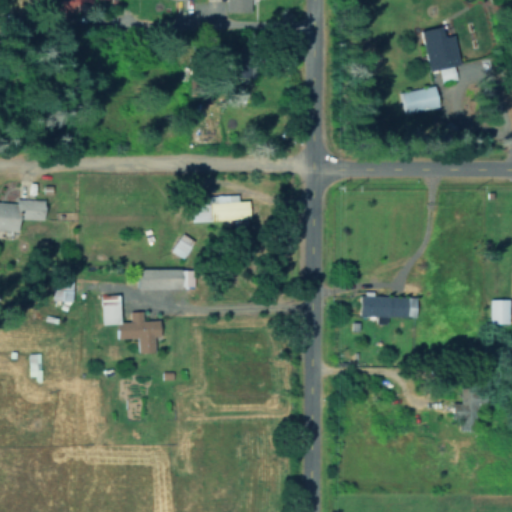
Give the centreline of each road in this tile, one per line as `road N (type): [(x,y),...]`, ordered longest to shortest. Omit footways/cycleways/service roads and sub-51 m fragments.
road 1 (residential): [(311,511),(312,0)]
road 2 (residential): [(312,169),(0,166)]
road 3 (residential): [(312,29),(108,23)]
road 4 (residential): [(312,169),(511,167)]
